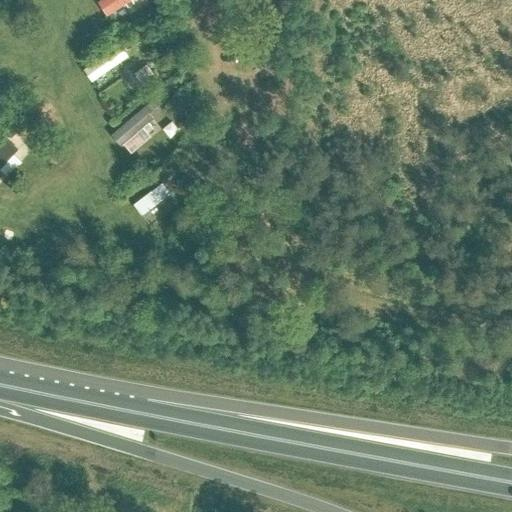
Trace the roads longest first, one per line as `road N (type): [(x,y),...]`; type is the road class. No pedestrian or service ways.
road 1 (track): [(205,0),(220,87),(218,179),(262,244),(294,274),(337,292),(511,328)]
road 2 (trunk): [(105,406),(511,482)]
road 3 (trunk): [(511,448),(149,392),(105,406)]
road 4 (trunk): [(0,408),(331,511)]
